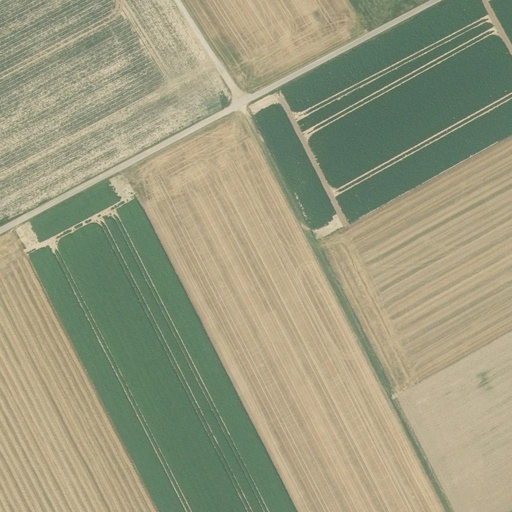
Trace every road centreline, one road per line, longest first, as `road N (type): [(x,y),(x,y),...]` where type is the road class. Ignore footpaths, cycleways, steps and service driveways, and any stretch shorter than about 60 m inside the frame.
road 1 (track): [(174,0),(241,105),(448,511)]
road 2 (track): [(438,0),(0,232)]
